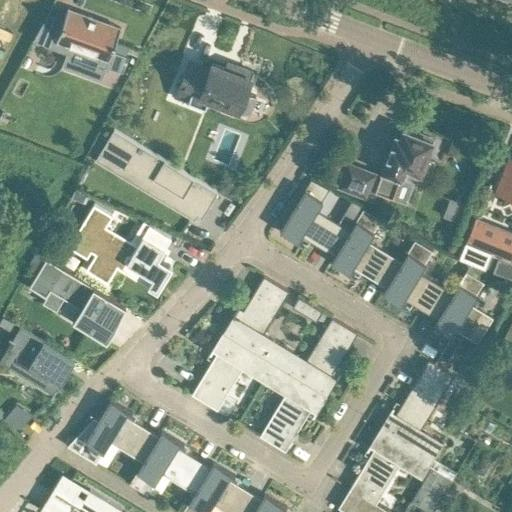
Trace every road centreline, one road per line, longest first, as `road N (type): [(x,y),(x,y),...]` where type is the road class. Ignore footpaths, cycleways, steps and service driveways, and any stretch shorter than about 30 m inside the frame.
road 1 (residential): [(122,371),(308,487),(399,335),(243,241)]
road 2 (residential): [(373,37),(243,241)]
road 3 (residential): [(243,241),(122,371)]
road 4 (tertiary): [(373,37),(511,90)]
road 5 (residential): [(122,371),(107,376),(35,452)]
